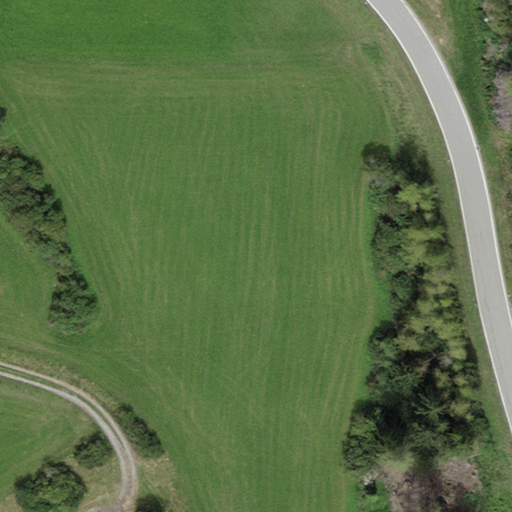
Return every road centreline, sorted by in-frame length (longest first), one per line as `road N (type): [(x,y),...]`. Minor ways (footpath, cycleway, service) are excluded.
road 1 (tertiary): [(388,0),(423,47),(463,146),(511,380)]
road 2 (track): [(135,474),(100,402),(0,365)]
